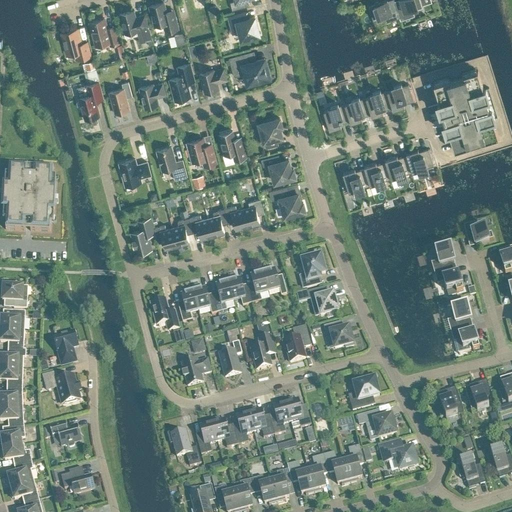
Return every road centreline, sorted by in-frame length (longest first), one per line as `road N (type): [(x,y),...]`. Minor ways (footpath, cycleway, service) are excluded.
road 1 (residential): [(135,280),(164,390),(180,403),(197,406),(382,354)]
road 2 (residential): [(292,87),(114,139),(104,173),(135,280)]
road 3 (residential): [(135,280),(330,228)]
road 4 (residential): [(114,511),(92,427),(92,346)]
road 5 (residential): [(310,157),(426,122),(416,78)]
road 6 (residential): [(330,228),(382,354)]
